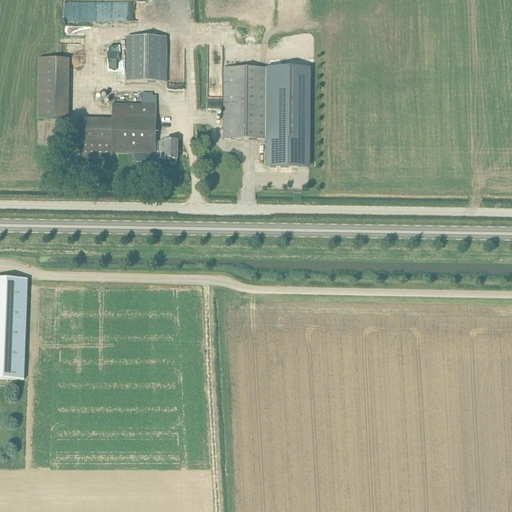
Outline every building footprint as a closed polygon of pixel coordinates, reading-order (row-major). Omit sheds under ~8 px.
[(149,4),(66,3),(65,21),(148,22),(149,4)] [(299,26),(281,27),(281,37),(295,36),(294,33),(300,33),(299,26)] [(167,83),(167,38),(127,38),(126,83),(167,83)] [(69,60),(62,60),(38,59),(37,119),(68,119),(69,60)] [(266,161),(266,168),(308,168),(309,68),(270,68),(266,68),(266,70),(266,140),(266,161)] [(223,130),(223,140),(266,140),(266,70),(224,70),(223,130)] [(160,160),(169,160),(169,163),(171,165),(174,165),(176,163),(176,160),(177,160),(177,142),(163,142),(163,144),(154,144),(154,107),(156,107),(156,96),(152,96),(152,94),(147,94),(147,95),(145,95),(146,107),(113,106),(113,121),(80,121),(79,158),(112,159),(112,154),(160,155),(160,160)] [(0,279),(0,379),(25,381),(25,341),(27,281),(0,279)]
